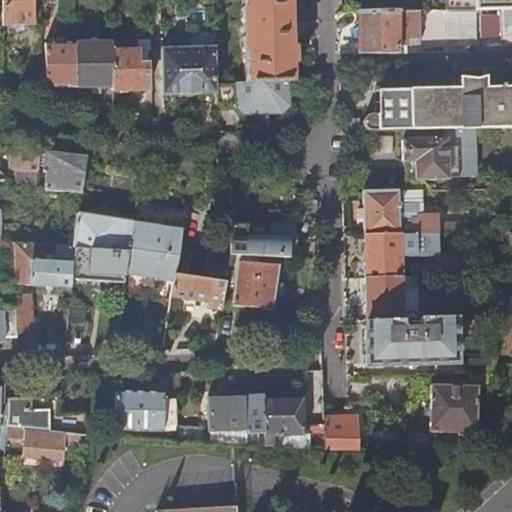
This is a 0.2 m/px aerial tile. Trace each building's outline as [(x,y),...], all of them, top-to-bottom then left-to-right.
[(3,0),(4,25),(34,24),(33,0),(3,0)] [(243,0),(246,83),(290,81),(296,80),(295,46),(292,46),(292,36),(294,36),(293,5),(291,5),(290,0),(243,0)] [(511,8),(511,0),(448,0),(448,11),(484,10),(511,8)] [(511,8),(484,10),(485,39),(511,38),(511,8)] [(358,53),(398,52),(398,46),(403,46),(404,39),(417,39),(417,11),(359,13),(358,53)] [(214,32),(189,32),(190,48),(215,46),(214,32)] [(139,35),(112,35),(113,78),(114,86),(114,89),(148,89),(148,63),(139,63),(139,36),(139,35)] [(151,36),(139,36),(139,63),(148,63),(148,47),(151,47),(151,36)] [(112,41),(76,43),(78,88),(94,87),(102,86),(114,86),(113,78),(112,41)] [(78,88),(76,43),(46,44),(47,89),(78,88)] [(216,93),(215,83),(215,46),(190,48),(162,48),(162,68),(164,94),(216,93)] [(480,130),(511,129),(511,87),(489,87),(488,77),(478,80),(461,77),(461,88),(379,90),(379,114),(371,115),(367,117),(364,122),(364,126),(367,130),(371,133),(408,132),(419,132),(480,130)] [(290,81),(246,83),(215,83),(216,93),(216,108),(237,108),(244,115),(259,114),(269,114),(283,114),(291,106),(290,81)] [(480,177),(480,130),(419,132),(419,140),(408,141),(403,141),(403,162),(406,162),(406,180),(452,179),(452,178),(480,177)] [(419,140),(419,132),(408,132),(408,141),(419,140)] [(37,172),(39,151),(18,150),(14,171),(37,172)] [(82,192),(87,157),(46,152),(44,171),(48,171),(45,190),(82,192)] [(140,181),(141,172),(134,171),(133,180),(140,181)] [(416,234),(439,234),(439,223),(439,214),(423,215),(422,191),(364,192),(365,235),(416,234)] [(126,273),(126,274),(174,281),(175,274),(226,281),(228,266),(229,255),(179,248),(181,229),(184,211),(136,204),(134,222),(129,251),(126,273)] [(73,246),(74,247),(129,251),(134,222),(79,213),(73,246)] [(230,223),(229,254),(260,255),(298,258),(300,223),(270,223),(269,236),(246,234),(246,223),(230,223)] [(439,234),(465,233),(464,223),(439,223),(439,234)] [(416,255),(416,234),(365,235),(354,235),(354,251),(365,251),(365,261),(355,260),(355,278),(357,278),(402,277),(402,261),(407,261),(406,255),(416,255)] [(73,246),(14,243),(14,248),(15,277),(16,284),(71,287),(71,278),(72,268),(74,247),(73,246)] [(83,269),(114,271),(126,273),(129,251),(74,247),(72,268),(83,269)] [(260,255),(229,254),(229,255),(228,266),(231,267),(237,267),(235,279),(234,287),(232,304),(272,309),(278,265),(259,262),(260,255)] [(442,276),(466,276),(466,256),(445,256),(433,265),(411,265),(411,277),(442,276)] [(126,274),(126,273),(114,271),(83,269),(72,268),(71,278),(125,281),(126,274)] [(174,281),(172,297),(183,298),(183,302),(186,304),(190,305),(194,303),(194,300),(210,303),(209,309),(221,311),(226,281),(175,274),(174,281)] [(443,285),(442,276),(411,277),(410,277),(410,286),(443,285)] [(402,292),(402,277),(357,278),(357,320),(365,320),(403,319),(402,302),(407,303),(407,292),(402,292)] [(16,309),(17,324),(31,324),(29,293),(16,294),(16,309)] [(0,309),(0,336),(17,336),(17,324),(16,309),(0,309)] [(511,316),(506,317),(502,317),(503,338),(503,352),(511,352),(511,316)] [(495,338),(503,338),(502,317),(495,317),(495,338)] [(456,318),(403,319),(365,320),(366,365),(457,363),(456,318)] [(496,373),(495,353),(469,354),(470,374),(496,373)] [(324,449),(324,416),(324,405),(323,364),(308,364),(309,448),(324,449)] [(0,425),(7,426),(8,399),(9,386),(0,385),(0,425)] [(477,387),(430,385),(429,396),(412,396),(411,432),(475,435),(477,387)] [(162,430),(162,425),(163,399),(163,391),(115,390),(114,429),(162,430)] [(264,433),(263,399),(263,394),(244,395),(245,430),(245,434),(264,433)] [(245,430),(244,395),(208,396),(209,431),(213,431),(245,430)] [(83,433),(87,435),(87,413),(60,414),(58,396),(8,399),(7,426),(8,426),(10,426),(50,430),(83,433)] [(265,446),(270,446),(270,434),(302,432),(302,398),(263,399),(264,433),(265,446)] [(176,426),(176,399),(163,399),(162,425),(176,426)] [(324,449),(357,450),(356,417),(324,416),(324,449)] [(26,456),(50,457),(50,430),(10,426),(9,439),(27,439),(26,456)] [(82,459),(83,433),(50,430),(50,457),(82,459)] [(213,443),(245,445),(245,434),(245,430),(213,431),(213,443)] [(233,511),(234,510),(209,511),(207,511),(206,499),(180,501),(180,511),(233,511)]
